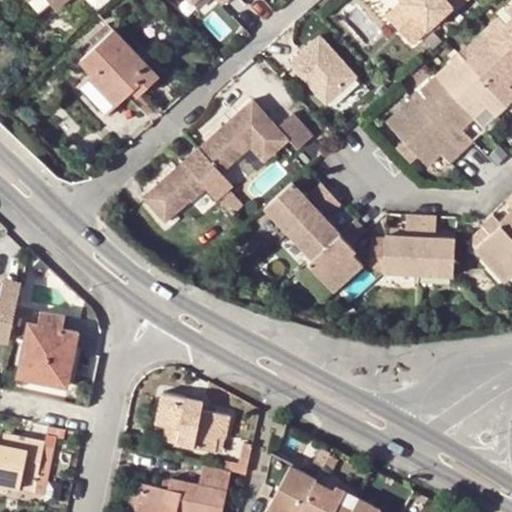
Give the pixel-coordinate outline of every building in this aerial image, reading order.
[(28,0),(39,11),(50,2),(56,8),(64,0),(28,0)] [(204,13),(220,3),(217,0),(196,0),(204,13)] [(403,0),(390,13),(416,40),(455,6),(459,10),(470,0),(403,0)] [(498,19),(481,34),(511,68),(511,19),(504,25),(498,19)] [(78,86),(106,115),(116,105),(127,95),(133,90),(138,96),(139,95),(158,77),(114,30),(81,61),(92,73),(89,77),(78,86)] [(288,60),(329,103),(361,72),(320,30),(288,60)] [(470,55),(463,62),(502,106),(511,97),(511,95),(504,87),(511,79),(511,68),(481,34),(465,49),(470,55)] [(450,63),(431,79),(468,119),(481,108),(490,117),(502,106),(463,62),(456,69),(450,63)] [(456,130),(468,119),(431,79),(417,92),(424,99),(416,106),(458,153),(468,143),(456,130)] [(403,100),(407,96),(401,89),(397,93),(403,100)] [(146,115),(153,109),(139,95),(138,96),(133,90),(127,95),(146,115)] [(446,164),(458,153),(416,106),(410,100),(382,125),(400,145),(413,159),(422,169),(438,155),(446,164)] [(280,129),(255,102),(186,164),(146,201),(169,224),(208,189),(254,147),(261,141),(275,156),(291,141),(298,149),(310,138),(292,118),(280,129)] [(254,147),(267,162),(275,156),(261,141),(254,147)] [(408,164),(413,159),(400,145),(396,150),(408,164)] [(263,209),(287,235),(330,194),(320,183),(309,193),(296,179),(263,209)] [(245,209),(230,192),(220,202),(235,218),(245,209)] [(330,215),(341,205),(330,194),(287,235),(311,260),(343,230),(330,215)] [(511,195),(507,201),(511,206),(511,213),(500,224),(511,236),(511,195)] [(421,217),(406,216),(406,238),(385,237),(384,272),(418,273),(421,217)] [(511,236),(500,224),(494,216),(483,227),(490,235),(476,249),(506,281),(511,275),(511,236)] [(454,239),(435,238),(435,217),(421,217),(418,273),(452,276),(454,239)] [(355,243),(366,232),(354,220),(343,230),(311,260),(334,286),(367,256),(355,243)] [(483,227),(468,241),(476,249),(490,235),(483,227)] [(21,282),(3,278),(1,284),(19,288),(21,282)] [(0,340),(8,343),(19,288),(1,284),(0,288),(0,340)] [(40,313),(38,326),(63,330),(65,317),(40,313)] [(19,378),(66,388),(77,333),(63,330),(38,326),(28,324),(19,378)] [(187,393),(187,396),(163,392),(157,424),(168,426),(165,441),(216,450),(218,436),(226,438),(229,415),(202,410),(204,397),(187,393)] [(57,428),(47,426),(45,434),(55,436),(57,428)] [(223,451),(226,438),(218,436),(216,450),(223,451)] [(0,443),(0,483),(21,487),(22,478),(36,480),(44,445),(8,438),(7,444),(0,443)] [(252,444),(243,443),(239,463),(248,464),(252,444)] [(36,480),(34,493),(47,495),(57,448),(44,445),(36,480)] [(271,451),(266,481),(273,485),(278,488),(273,497),(271,500),(294,511),(299,511),(316,480),(317,478),(291,464),(292,462),(271,451)] [(230,469),(231,470),(233,461),(225,460),(224,468),(230,469)] [(233,461),(231,470),(246,473),(248,464),(239,463),(233,461)] [(200,483),(172,477),(172,480),(171,488),(162,486),(141,482),(139,491),(135,511),(220,511),(230,469),(224,468),(203,464),(200,483)] [(36,480),(22,478),(21,487),(20,490),(34,493),(36,480)] [(162,486),(171,488),(172,480),(163,479),(162,486)] [(350,511),(358,497),(336,485),(334,489),(316,480),(299,511),(350,511)] [(268,494),(273,497),(278,488),(273,485),(268,494)] [(124,511),(128,511),(135,511),(139,491),(128,489),(124,511)] [(377,511),(379,508),(358,497),(350,511),(377,511)] [(294,511),(271,500),(268,506),(279,511),(294,511)]
